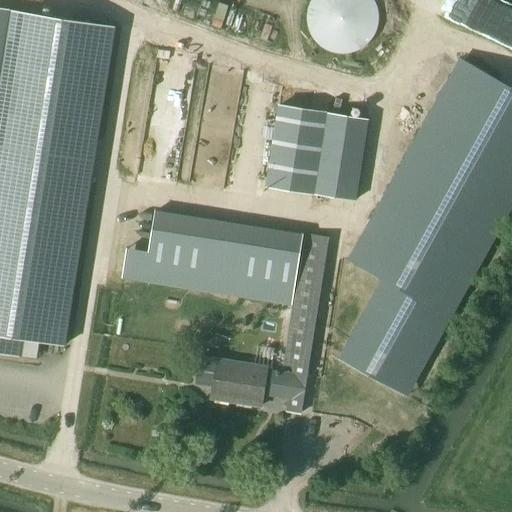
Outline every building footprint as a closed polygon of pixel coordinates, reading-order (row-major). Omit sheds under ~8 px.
[(305,18),(305,20),(306,23),(306,26),(307,29),(309,32),(310,35),(312,38),(314,41),(317,43),(318,45),(321,47),(323,48),(327,50),(330,51),(333,52),(336,53),(340,53),(343,53),(345,53),(349,52),(352,51),(356,50),(360,48),(362,46),(365,44),(367,42),(369,39),(371,37),(373,34),(375,30),(376,27),(376,24),(377,21),(377,19),(377,16),(377,14),(376,11),(376,9),(375,5),(374,2),(373,0),(372,0),(309,0),(308,2),(307,7),(306,10),(305,14),(305,17),(305,18)] [(511,4),(503,0),(495,19),(511,25),(511,46),(511,48),(511,4)] [(223,1),(217,23),(234,27),(239,4),(223,1)] [(0,9),(0,353),(19,356),(22,338),(64,345),(114,27),(0,9)] [(375,293),(330,374),(396,411),(511,202),(511,106),(452,73),(340,274),(375,293)] [(315,194),(327,113),(327,112),(278,104),(265,187),(315,195),(315,194)] [(327,113),(315,194),(358,201),(371,119),(327,113)] [(157,210),(145,282),(293,305),(283,366),(293,368),(292,373),(268,369),(269,367),(219,359),(202,356),(198,384),(215,387),(213,398),(263,406),(264,395),(289,399),(287,412),(301,414),(329,237),(316,235),(306,233),(157,210)]
